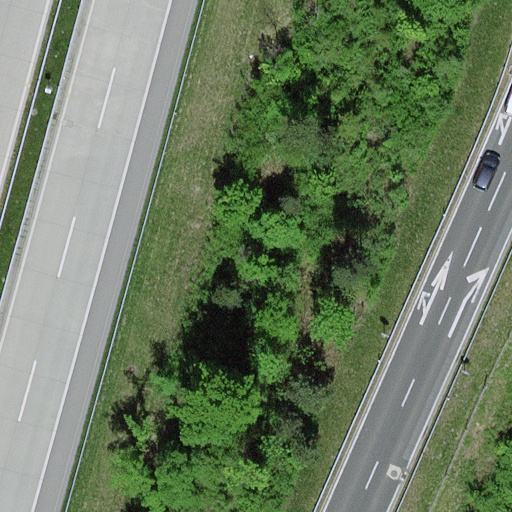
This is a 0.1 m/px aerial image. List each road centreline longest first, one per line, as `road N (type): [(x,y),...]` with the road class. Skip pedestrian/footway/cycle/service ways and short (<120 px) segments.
road 1 (motorway): [(0,485),(130,0)]
road 2 (motorway): [(348,511),(511,142)]
